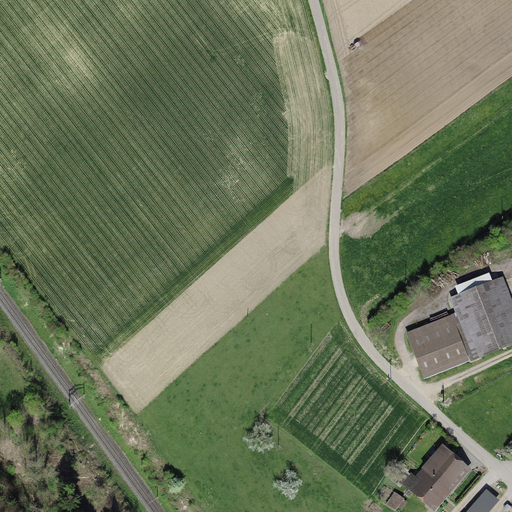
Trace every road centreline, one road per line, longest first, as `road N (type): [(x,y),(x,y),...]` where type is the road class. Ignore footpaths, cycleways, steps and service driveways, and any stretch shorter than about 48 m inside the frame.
road 1 (unclassified): [(509,478),(366,346),(350,321),(333,249),(338,105),(313,0)]
road 2 (track): [(511,107),(334,233)]
